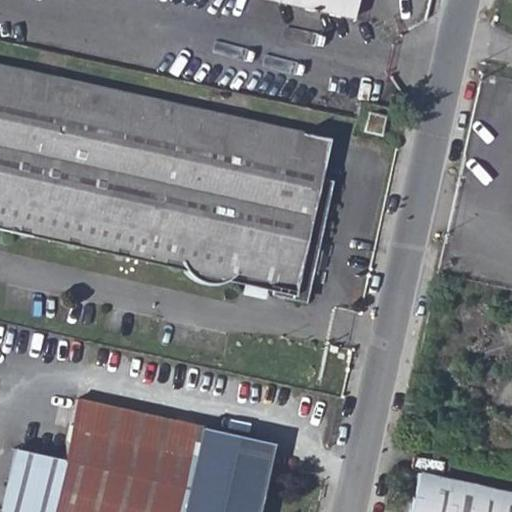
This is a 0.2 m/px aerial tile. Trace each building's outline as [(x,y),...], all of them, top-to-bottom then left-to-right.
[(280,0),(351,16),(354,0),(280,0)] [(268,295),(303,301),(329,181),(315,177),(324,138),(0,63),(0,229),(178,267),(180,271),(182,278),(186,282),(193,288),(203,293),(214,293),(222,292),(231,286),(235,283),(237,279),(268,286),(268,295)] [(358,121),(376,125),(381,107),(362,102),(358,121)] [(75,397),(62,458),(49,511),(254,511),(271,441),(75,397)] [(0,500),(0,508),(17,511),(49,511),(62,458),(12,447),(0,500)] [(407,511),(511,511),(511,492),(417,471),(407,511)]
